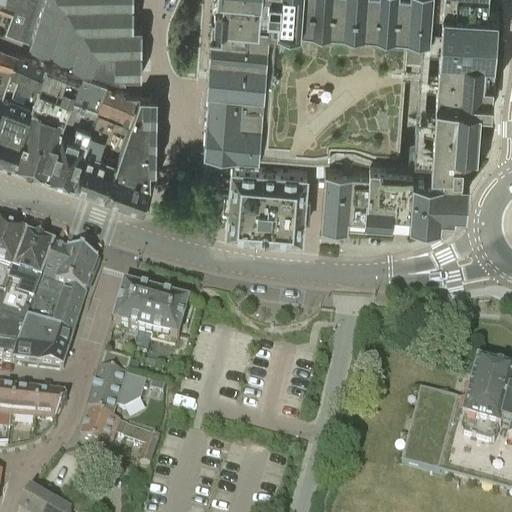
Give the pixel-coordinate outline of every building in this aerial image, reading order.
[(0,0),(0,9),(11,13),(14,4),(3,0),(0,0)] [(3,0),(14,4),(11,13),(5,30),(71,54),(70,59),(116,74),(124,75),(124,72),(141,74),(141,25),(133,25),(132,0),(3,0)] [(218,0),(214,49),(210,48),(210,45),(208,45),(203,144),(323,154),(318,218),(348,220),(364,222),(364,220),(365,211),(391,213),(406,214),(408,215),(409,213),(408,213),(409,204),(438,206),(438,204),(438,197),(452,198),(452,194),(463,195),(467,137),(468,137),(469,134),(464,134),(465,115),(476,116),(479,96),(481,73),(488,74),(491,74),(497,6),(486,5),(486,0),(218,0)] [(0,101),(17,54),(0,48),(0,101)] [(45,64),(17,54),(0,101),(0,154),(11,158),(45,64)] [(11,158),(46,171),(79,77),(45,64),(11,158)] [(106,86),(79,77),(46,171),(72,181),(84,147),(96,112),(106,86)] [(128,124),(139,93),(123,92),(106,86),(96,112),(128,124)] [(156,94),(139,93),(128,124),(116,159),(105,192),(142,206),(153,176),(149,174),(150,166),(155,166),(156,94)] [(104,192),(116,159),(84,147),(72,181),(104,192)] [(226,226),(301,232),(305,169),(231,163),(226,226)] [(0,305),(25,237),(0,228),(0,305)] [(0,364),(11,366),(25,325),(53,247),(25,237),(0,305),(0,364)] [(97,262),(53,247),(25,325),(72,340),(81,310),(85,296),(87,290),(97,262)] [(113,327),(137,334),(142,317),(146,319),(148,311),(144,310),(149,293),(124,286),(113,327)] [(142,317),(137,334),(177,345),(188,304),(149,293),(144,310),(148,311),(146,319),(142,317)] [(25,325),(11,366),(36,369),(61,373),(72,340),(25,325)] [(100,366),(117,371),(126,374),(129,362),(104,354),(100,366)] [(116,375),(117,371),(100,366),(99,370),(86,412),(89,413),(112,420),(116,408),(124,411),(139,402),(144,383),(116,375)] [(511,393),(508,393),(511,378),(511,377),(511,376),(510,376),(501,373),(493,371),(476,367),(474,366),(473,368),(464,404),(417,392),(416,394),(420,395),(414,416),(410,416),(410,418),(413,419),(407,440),(404,440),(403,442),(407,443),(401,464),(397,463),(397,466),(436,476),(437,472),(444,474),(443,478),(445,478),(446,475),(468,480),(467,484),(470,485),(471,481),(490,486),(489,490),(492,491),(493,487),(511,492),(511,393)] [(172,375),(161,372),(158,382),(169,385),(172,375)] [(0,416),(8,418),(12,389),(0,387),(0,416)] [(8,418),(31,421),(35,392),(12,389),(8,418)] [(64,396),(35,392),(31,421),(54,425),(65,402),(64,396)] [(112,420),(89,413),(80,440),(109,451),(114,437),(118,425),(119,423),(112,420)] [(149,469),(159,438),(118,425),(114,437),(145,448),(139,466),(149,469)] [(61,511),(29,495),(20,511),(61,511)]
